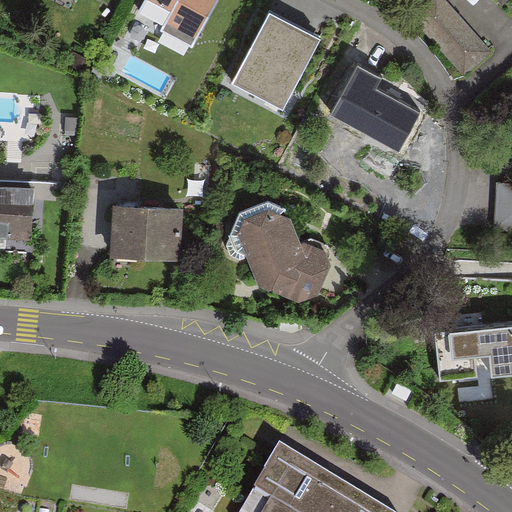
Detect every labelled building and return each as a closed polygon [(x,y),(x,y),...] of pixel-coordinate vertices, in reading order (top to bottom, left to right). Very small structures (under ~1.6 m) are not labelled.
[(212,0),(138,0),(132,11),(190,42),(212,0)] [(459,78),(490,51),(445,0),(432,0),(409,21),(459,78)] [(318,42),(261,13),(236,63),(293,92),(318,42)] [(322,114),(391,152),(420,100),(351,62),(322,114)] [(0,233),(32,235),(35,182),(0,179),(0,233)] [(511,185),(496,184),(494,229),(511,230),(511,185)] [(181,256),(184,202),(114,198),(111,252),(181,256)] [(299,243),(281,218),(260,211),(239,217),(231,233),(251,289),(266,290),(294,305),(313,297),(328,250),(299,243)] [(511,318),(435,326),(440,375),(474,371),(472,351),(490,349),(492,371),(511,369),(511,318)] [(300,319),(279,319),(279,328),(300,328),(300,319)] [(373,511),(273,454),(239,511),(373,511)]
